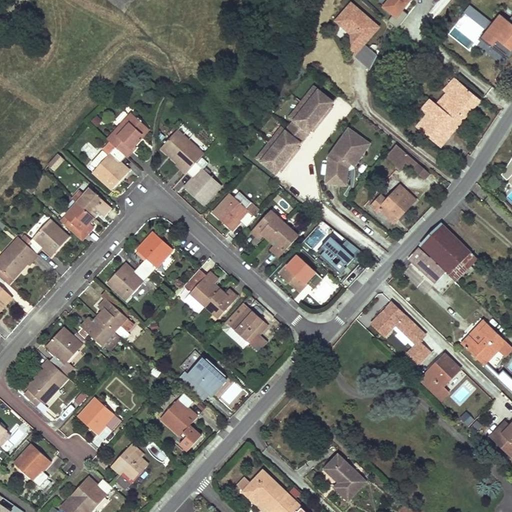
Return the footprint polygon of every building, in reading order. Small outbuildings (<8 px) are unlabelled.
[(351,58),(369,71),(377,55),(366,45),(380,26),(350,0),(348,0),(332,19),(349,33),(351,58)] [(388,0),(385,4),(398,15),(409,0),(388,0)] [(470,7),(465,14),(485,29),(490,22),(470,7)] [(511,50),(511,48),(511,20),(509,23),(500,15),(483,37),(493,46),(498,39),(511,50)] [(511,50),(498,39),(493,46),(506,56),(511,50)] [(509,90),(511,85),(511,79),(503,73),(497,81),(509,90)] [(440,147),(480,100),(453,78),(451,81),(448,79),(446,82),(448,84),(443,90),(446,93),(436,105),(430,100),(421,110),(427,115),(417,127),(440,147)] [(309,100),(317,90),(313,87),(305,97),(309,100)] [(508,95),(497,87),(493,92),(504,101),(508,95)] [(298,147),(312,129),(316,124),(318,126),(328,113),(326,111),(330,106),(333,102),(317,90),(309,100),(305,97),(294,111),(299,114),(292,123),(294,125),(288,134),(285,132),(278,140),(274,137),(263,151),(268,154),(261,163),(276,175),(280,171),(283,166),(285,167),(296,154),(294,153),(298,147)] [(292,123),(299,114),(294,111),(288,120),(292,123)] [(147,128),(131,113),(107,139),(115,146),(126,156),(128,158),(136,148),(134,146),(140,140),(138,138),(147,128)] [(288,134),(294,125),(292,123),(285,132),(288,134)] [(278,140),(285,132),(281,128),(274,137),(278,140)] [(349,128),(329,157),(326,183),(346,185),(348,168),(345,166),(348,161),(354,166),(370,143),(349,128)] [(203,154),(177,130),(162,146),(172,155),(170,157),(177,164),(176,165),(185,173),(186,172),(196,162),(203,154)] [(429,174),(396,145),(391,150),(425,179),(429,174)] [(126,156),(115,146),(93,172),(112,190),(129,171),(120,163),(126,156)] [(261,163),(268,154),(263,151),(257,160),(261,163)] [(64,159),(59,154),(48,165),(54,170),(64,159)] [(207,163),(202,158),(197,163),(203,168),(207,163)] [(511,161),(502,176),(508,183),(511,179),(511,161)] [(197,163),(196,162),(186,172),(194,179),(185,188),(204,205),(221,186),(203,168),(197,163)] [(398,219),(415,200),(400,186),(387,201),(381,195),(370,208),(376,213),(379,209),(388,217),(392,214),(398,219)] [(104,217),(112,208),(91,189),(84,196),(77,203),(94,218),(98,212),(104,217)] [(84,196),(79,191),(72,198),(77,203),(84,196)] [(248,209),(230,194),(213,213),(230,229),(239,220),(246,227),(256,217),(253,214),(257,210),(251,205),(248,209)] [(94,218),(77,203),(65,216),(72,222),(67,227),(81,240),(94,228),(89,223),(94,218)] [(285,224),(271,211),(252,232),(260,240),(264,235),(269,240),(285,224)] [(52,256),(69,238),(50,220),(26,245),(37,254),(43,247),(52,256)] [(298,236),(285,224),(269,240),(275,245),(271,250),(279,257),(298,236)] [(460,248),(439,227),(421,246),(439,263),(446,256),(451,262),(457,255),(455,254),(460,248)] [(153,271),(172,250),(153,232),(136,250),(146,259),(140,266),(149,275),(153,271)] [(325,250),(335,239),(331,236),(322,246),(325,250)] [(26,245),(19,238),(0,257),(0,277),(8,285),(12,280),(10,278),(19,269),(20,271),(27,264),(29,266),(38,256),(37,254),(26,245)] [(321,255),(340,273),(345,267),(344,265),(346,263),(347,264),(354,258),(357,261),(365,253),(347,239),(341,245),(335,239),(325,250),(321,255)] [(455,279),(476,258),(468,250),(467,251),(462,246),(460,248),(455,254),(457,255),(451,262),(446,256),(439,263),(455,279)] [(407,259),(421,271),(435,283),(446,272),(430,257),(429,258),(419,248),(407,259)] [(323,279),(298,255),(280,275),(298,291),(307,282),(314,289),(323,279)] [(34,261),(44,272),(50,266),(40,256),(34,261)] [(341,284),(347,289),(365,269),(360,264),(341,284)] [(127,301),(149,275),(140,266),(133,274),(123,265),(107,283),(127,301)] [(162,280),(153,271),(149,275),(158,283),(162,280)] [(219,280),(209,272),(200,282),(193,275),(178,292),(185,298),(184,299),(199,313),(205,306),(220,290),(215,285),(219,280)] [(497,278),(493,282),(497,287),(502,282),(497,278)] [(2,306),(11,297),(0,286),(0,311),(3,308),(2,306)] [(225,294),(220,290),(205,306),(219,318),(237,298),(229,290),(225,294)] [(132,313),(108,292),(103,297),(106,300),(99,308),(103,312),(98,317),(115,332),(121,326),(127,332),(134,325),(127,319),(132,313)] [(425,334),(391,302),(370,323),(383,335),(394,323),(415,343),(406,353),(411,358),(403,366),(410,373),(430,353),(418,341),(425,334)] [(267,324),(243,303),(226,323),(220,329),(227,335),(243,349),(249,343),(257,351),(265,341),(258,334),(267,324)] [(115,332),(98,317),(93,323),(89,319),(81,327),(102,346),(115,332)] [(478,331),(486,323),(483,320),(469,335),(472,338),(478,331)] [(472,355),(474,353),(475,352),(486,363),(498,350),(504,356),(511,348),(486,323),(478,331),(485,337),(478,344),(472,338),(469,335),(461,343),(472,355)] [(127,332),(121,326),(115,332),(121,338),(127,332)] [(67,363),(83,346),(63,328),(46,346),(56,354),(49,361),(60,371),(65,375),(72,367),(67,363)] [(121,338),(115,332),(102,346),(108,352),(121,338)] [(472,355),(483,365),(486,363),(475,352),(474,353),(472,355)] [(445,354),(420,380),(440,401),(448,392),(443,387),(464,366),(452,354),(449,355),(447,356),(445,354)] [(210,395),(227,376),(207,359),(184,384),(194,394),(200,387),(210,395)] [(44,404),(68,378),(65,375),(60,371),(49,361),(48,360),(38,371),(40,372),(34,379),(36,381),(28,390),(40,400),(44,404)] [(511,377),(504,369),(499,374),(487,362),(484,365),(511,393),(511,377)] [(40,400),(28,390),(24,394),(36,405),(40,400)] [(188,410),(194,402),(184,393),(160,419),(180,437),(189,426),(196,417),(188,410)] [(71,405),(76,410),(86,399),(81,395),(71,405)] [(113,430),(121,421),(96,398),(78,417),(96,433),(105,423),(113,430)] [(475,419),(467,411),(459,418),(467,427),(475,419)] [(511,423),(511,424),(506,419),(489,437),(509,456),(511,452),(511,423)] [(201,436),(189,426),(180,437),(176,441),(188,451),(201,436)] [(104,441),(111,431),(106,427),(98,437),(104,441)] [(11,437),(5,431),(0,437),(0,448),(1,449),(11,437)] [(42,470),(50,461),(32,444),(14,463),(40,486),(49,477),(42,470)] [(125,491),(148,465),(141,457),(144,454),(132,444),(130,447),(129,446),(112,464),(122,474),(115,481),(125,491)] [(366,482),(339,456),(324,469),(338,483),(334,488),(347,501),(366,482)] [(244,478),(236,486),(253,503),(257,499),(271,511),(287,494),(263,471),(251,484),(244,478)] [(92,511),(113,488),(103,479),(97,486),(87,478),(71,496),(61,507),(66,511),(92,511)] [(304,511),(287,494),(271,511),(304,511)] [(0,498),(1,497),(0,496),(0,511),(21,511),(15,508),(11,511),(8,511),(0,506),(0,498)]
